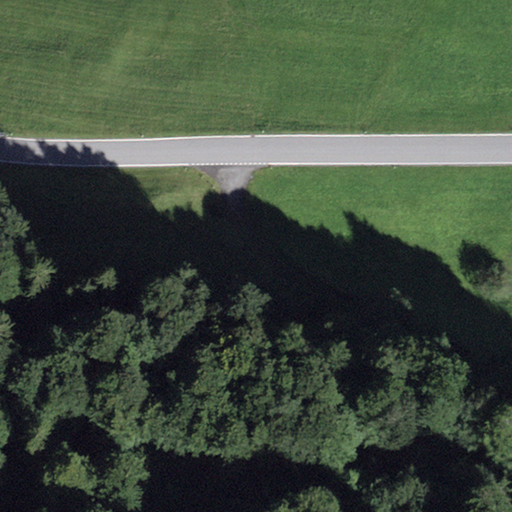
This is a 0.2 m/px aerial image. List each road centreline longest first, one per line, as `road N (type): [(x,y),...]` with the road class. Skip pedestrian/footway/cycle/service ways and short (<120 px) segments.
road 1 (tertiary): [(0,148),(72,156),(511,147)]
road 2 (track): [(511,389),(273,263),(238,212),(235,150)]
